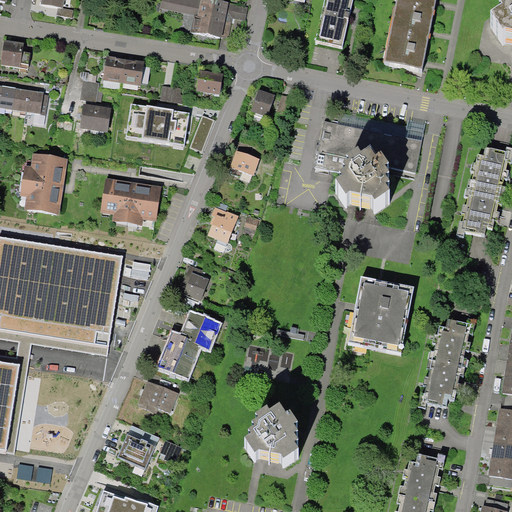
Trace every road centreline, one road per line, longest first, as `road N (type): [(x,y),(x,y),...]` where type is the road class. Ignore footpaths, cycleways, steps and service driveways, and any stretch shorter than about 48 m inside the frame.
road 1 (residential): [(66,511),(248,66)]
road 2 (residential): [(511,245),(461,511)]
road 3 (residential): [(248,66),(511,121)]
road 4 (residential): [(18,29),(248,66)]
